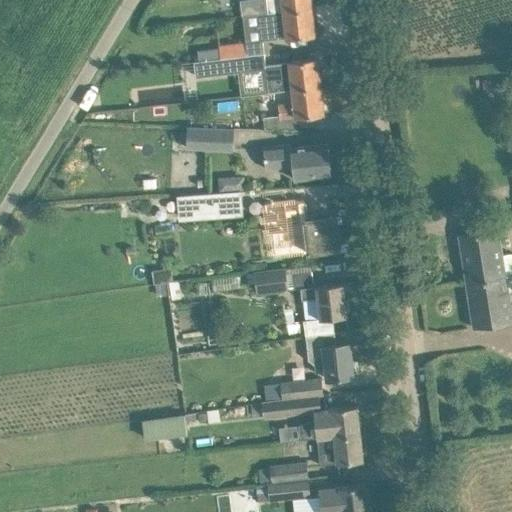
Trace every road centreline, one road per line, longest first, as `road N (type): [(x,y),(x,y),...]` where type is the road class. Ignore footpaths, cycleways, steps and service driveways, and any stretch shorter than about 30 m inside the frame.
road 1 (tertiary): [(422,511),(363,0)]
road 2 (unclassified): [(0,215),(131,0)]
